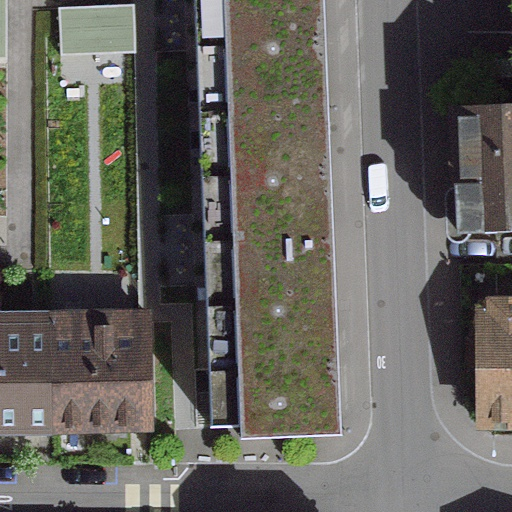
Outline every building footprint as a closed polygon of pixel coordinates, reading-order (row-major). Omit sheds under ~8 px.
[(201,0),(202,26),(334,20),(333,0),(201,0)] [(334,20),(202,26),(210,426),(240,425),(240,438),(341,434),(334,20)] [(511,107),(509,108),(449,110),(453,235),(511,233),(511,107)] [(486,319),(476,319),(477,422),(511,421),(511,303),(486,304),(486,319)] [(153,309),(53,310),(55,434),(154,433),(153,309)] [(0,310),(0,434),(55,434),(53,310),(0,310)]
